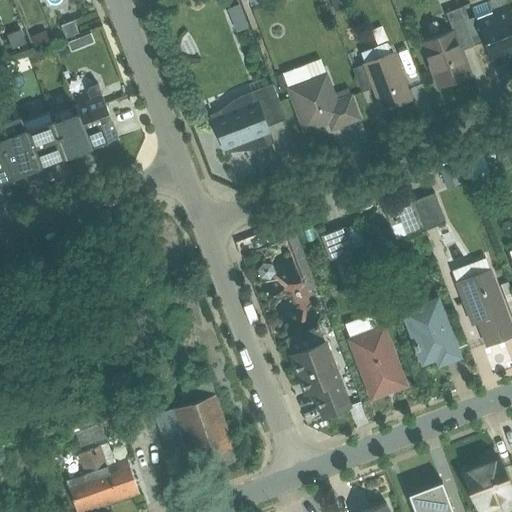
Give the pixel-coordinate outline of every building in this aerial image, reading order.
[(327,0),(332,10),(346,3),(344,0),(327,0)] [(493,68),(511,60),(511,24),(503,0),(484,0),(470,5),(493,68)] [(240,3),(226,7),(232,31),(246,27),(240,3)] [(438,90),(470,77),(448,27),(417,41),(438,90)] [(7,34),(12,46),(24,41),(20,29),(7,34)] [(65,40),(69,52),(92,43),(88,31),(65,40)] [(378,111),(409,100),(392,51),(361,61),(378,111)] [(10,74),(29,72),(27,54),(9,55),(10,74)] [(331,130),(359,120),(346,87),(331,92),(323,71),(286,85),(303,132),(328,123),(331,130)] [(89,145),(116,135),(99,92),(72,103),(89,145)] [(220,153),(270,136),(255,93),(205,110),(220,153)] [(61,157),(86,147),(72,112),(47,122),(61,157)] [(61,157),(47,122),(23,132),(37,166),(61,157)] [(0,158),(8,178),(37,166),(23,132),(0,141),(0,158)] [(446,189),(463,181),(455,163),(438,171),(446,189)] [(395,204),(402,232),(442,222),(435,194),(395,204)] [(345,225),(317,234),(326,260),(354,251),(345,225)] [(482,348),(511,336),(511,327),(489,269),(456,281),(482,348)] [(436,368),(461,358),(436,296),(398,311),(420,365),(433,359),(436,368)] [(369,403),(408,388),(382,325),(344,341),(369,403)] [(314,421),(350,408),(325,340),(289,354),(314,421)] [(214,392),(151,413),(164,452),(188,444),(195,464),(234,451),(214,392)] [(475,511),(490,511),(511,503),(511,494),(495,453),(457,469),(475,511)] [(74,511),(86,511),(137,495),(124,459),(63,479),(74,511)] [(411,511),(449,511),(439,484),(406,496),(411,511)] [(388,511),(385,502),(357,511),(388,511)]
